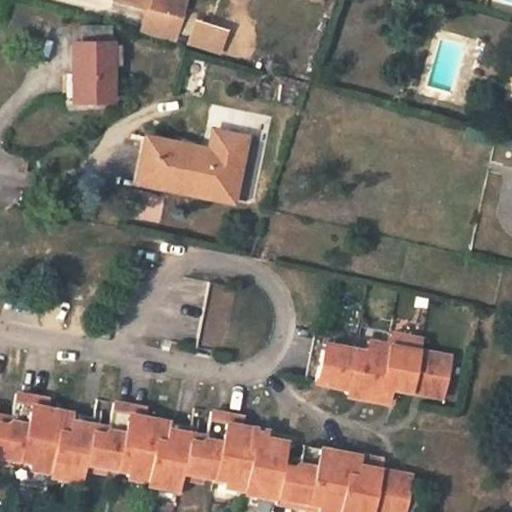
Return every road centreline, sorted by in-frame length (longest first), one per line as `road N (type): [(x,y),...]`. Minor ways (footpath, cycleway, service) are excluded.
road 1 (residential): [(122,351),(236,370),(266,361),(283,335),(283,300),(263,274),(200,258),(171,273),(131,335)]
road 2 (residential): [(0,329),(122,351)]
